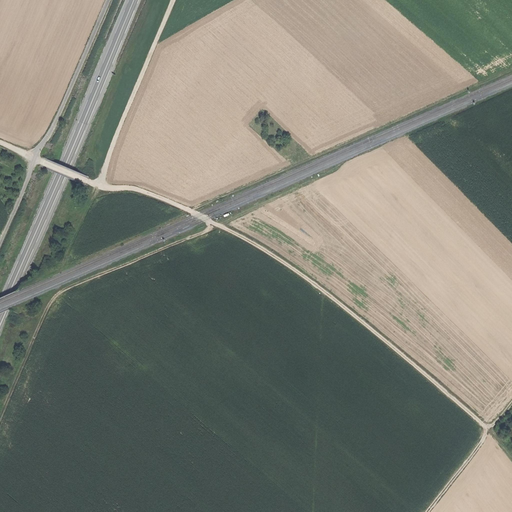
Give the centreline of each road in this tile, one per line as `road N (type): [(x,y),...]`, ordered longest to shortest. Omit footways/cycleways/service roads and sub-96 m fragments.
road 1 (track): [(99,185),(143,191),(249,240),(320,288),(488,429)]
road 2 (trunk): [(0,319),(135,0)]
road 3 (trunk): [(130,0),(0,307)]
road 4 (track): [(213,223),(53,298),(0,417)]
road 5 (unknown): [(213,223),(481,103)]
road 6 (track): [(0,246),(109,0)]
road 7 (track): [(172,0),(99,185)]
road 8 (track): [(426,511),(511,399)]
